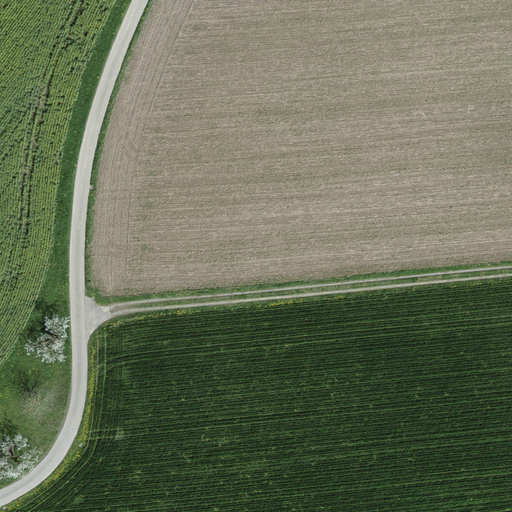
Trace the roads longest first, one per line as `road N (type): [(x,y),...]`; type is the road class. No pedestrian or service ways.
road 1 (unclassified): [(0,497),(41,470),(70,424),(79,380),(76,246),(85,155),(140,0)]
road 2 (track): [(511,268),(78,318)]
